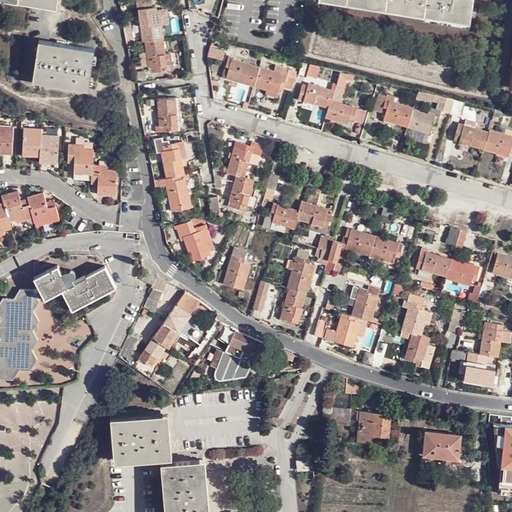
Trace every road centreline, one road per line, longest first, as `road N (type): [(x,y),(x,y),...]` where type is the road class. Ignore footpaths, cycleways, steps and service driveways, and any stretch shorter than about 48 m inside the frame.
road 1 (residential): [(511,404),(435,394),(304,350),(241,318),(169,263),(148,219)]
road 2 (residential): [(511,203),(208,108)]
road 3 (residential): [(148,219),(109,0)]
road 4 (residential): [(148,219),(95,211),(47,179),(0,175)]
